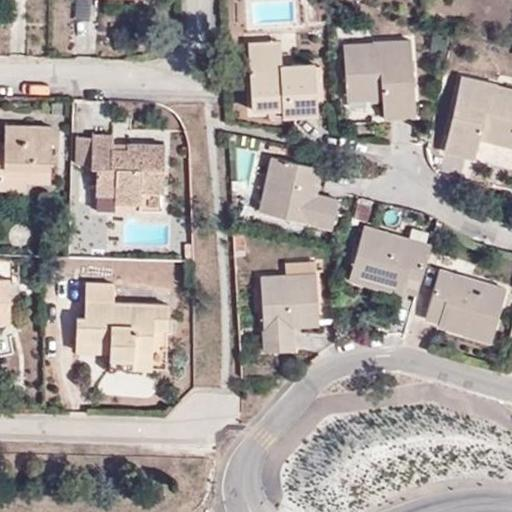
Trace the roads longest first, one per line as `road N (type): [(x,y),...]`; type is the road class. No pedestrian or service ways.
road 1 (residential): [(249,511),(248,459),(335,359),(406,353),(511,380)]
road 2 (residential): [(0,424),(221,427)]
road 3 (residential): [(205,71),(0,73)]
road 4 (residential): [(511,235),(469,221),(391,176)]
